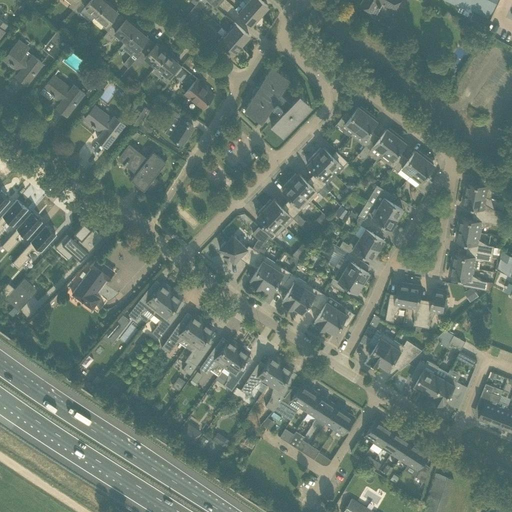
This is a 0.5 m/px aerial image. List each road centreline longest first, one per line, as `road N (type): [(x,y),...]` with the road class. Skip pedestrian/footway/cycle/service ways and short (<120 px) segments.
road 1 (motorway): [(220,511),(0,368)]
road 2 (residential): [(328,90),(321,114),(182,256)]
road 3 (motorway): [(0,395),(178,511)]
road 4 (residential): [(338,367),(511,476)]
road 5 (residential): [(182,256),(338,367)]
road 6 (residential): [(0,112),(148,226)]
road 7 (residential): [(148,226),(231,102),(237,80)]
road 8 (residential): [(328,90),(345,82),(359,89),(444,151),(446,177)]
road 9 (residential): [(446,177),(435,272),(389,267)]
road 10 (residential): [(237,80),(140,0)]
